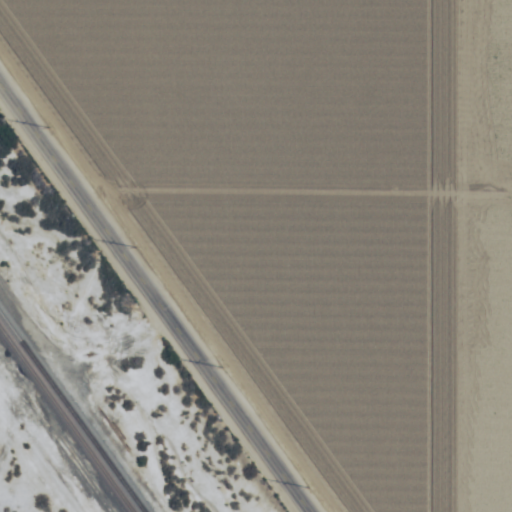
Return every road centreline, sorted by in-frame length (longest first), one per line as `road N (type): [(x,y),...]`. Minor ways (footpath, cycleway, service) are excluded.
road 1 (track): [(0,49),(333,511)]
road 2 (residential): [(309,511),(0,86)]
road 3 (track): [(511,185),(97,184)]
